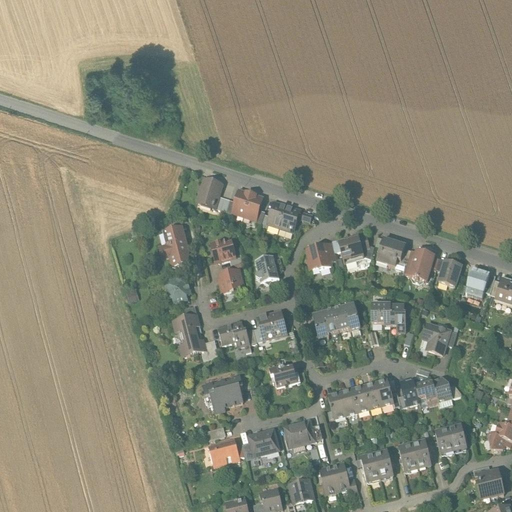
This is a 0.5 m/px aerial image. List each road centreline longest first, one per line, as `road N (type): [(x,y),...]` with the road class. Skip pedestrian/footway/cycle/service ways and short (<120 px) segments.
road 1 (tertiary): [(347,207),(0,103)]
road 2 (tertiary): [(511,264),(347,207)]
road 3 (residential): [(365,511),(450,490),(466,467),(506,464)]
road 4 (residential): [(311,379),(377,362),(442,373)]
road 5 (residential): [(347,207),(301,242),(289,274),(291,301)]
